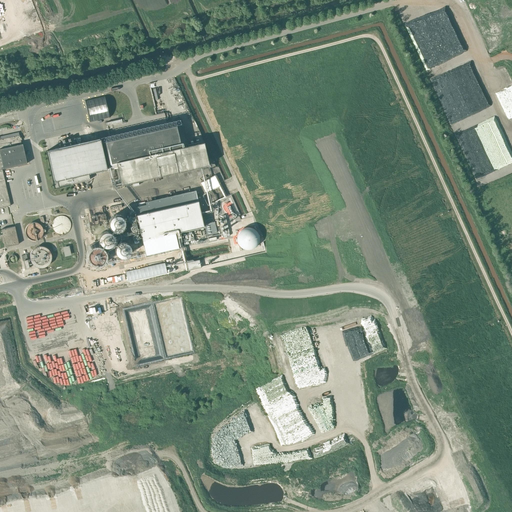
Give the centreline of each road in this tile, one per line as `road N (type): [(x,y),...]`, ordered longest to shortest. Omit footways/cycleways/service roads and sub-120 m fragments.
road 1 (track): [(189,73),(200,78),(374,36),(511,334)]
road 2 (track): [(184,59),(398,0)]
road 3 (track): [(232,175),(184,59)]
